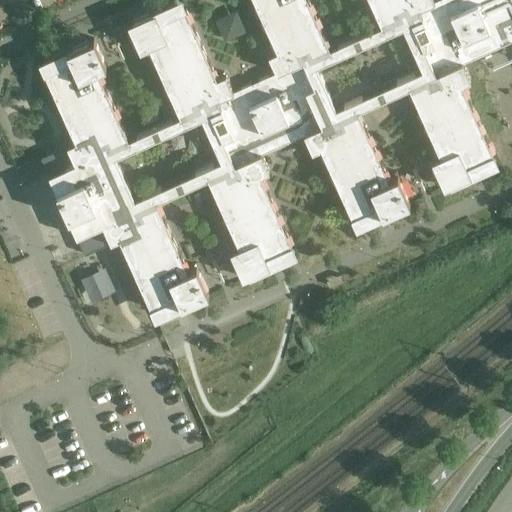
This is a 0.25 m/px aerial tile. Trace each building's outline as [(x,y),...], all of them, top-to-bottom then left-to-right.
[(129,139),(76,163),(49,175),(77,237),(104,225),(157,201),(209,178),(262,154),(305,134),(358,110),(410,87),(463,63),(511,41),(511,0),(437,0),(435,1),(382,25),(330,48),(277,72),(234,92),(181,116),(129,139)] [(254,0),(278,51),(269,55),(277,72),(330,48),(308,0),(254,0)] [(370,0),(382,25),(435,1),(434,0),(370,0)] [(186,8),(185,8),(160,20),(156,11),(129,23),(141,51),(150,47),(181,116),(234,92),(226,74),(218,78),(186,8)] [(107,66),(95,40),(95,39),(67,51),(71,60),(45,72),(76,141),(68,145),(76,163),(129,139),(98,70),(107,66)] [(468,167),(493,155),(494,155),(463,85),(471,81),(463,63),(410,87),(441,156),(432,160),(445,187),(472,175),(468,167)] [(389,180),(358,110),(305,134),(313,152),(322,148),(353,218),(379,206),(383,215),(410,203),(398,176),(389,180)] [(266,257),(292,245),(293,245),(261,175),(270,171),(262,154),(209,178),(240,247),(231,251),(243,278),(270,266),(266,257)] [(188,270),(157,201),(104,225),(111,243),(120,239),(152,309),(178,297),(182,306),(209,293),(197,266),(188,270)]
